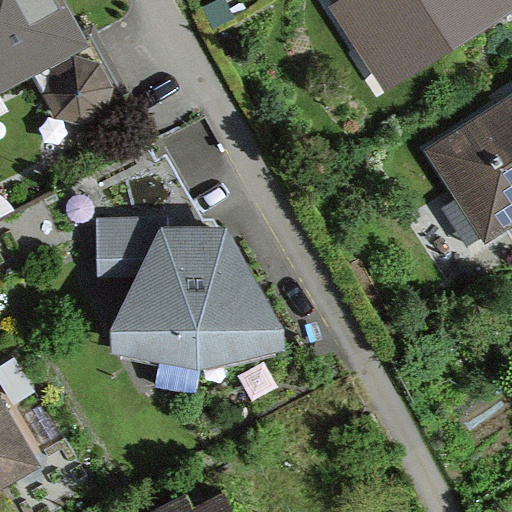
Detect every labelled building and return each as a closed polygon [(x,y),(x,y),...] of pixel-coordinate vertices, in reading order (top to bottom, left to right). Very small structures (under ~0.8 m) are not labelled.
[(0,0),(0,102),(39,82),(97,52),(70,0),(0,0)] [(511,0),(330,0),(329,1),(362,49),(374,41),(397,77),(511,0)] [(39,82),(0,102),(0,204),(81,163),(39,82)] [(511,85),(424,144),(487,237),(511,220),(511,85)] [(147,279),(131,357),(291,356),(290,328),(237,239),(171,239),(107,235),(106,276),(147,279)] [(0,511),(50,485),(6,399),(0,401),(0,511)] [(186,511),(242,511),(232,490),(186,511)]
